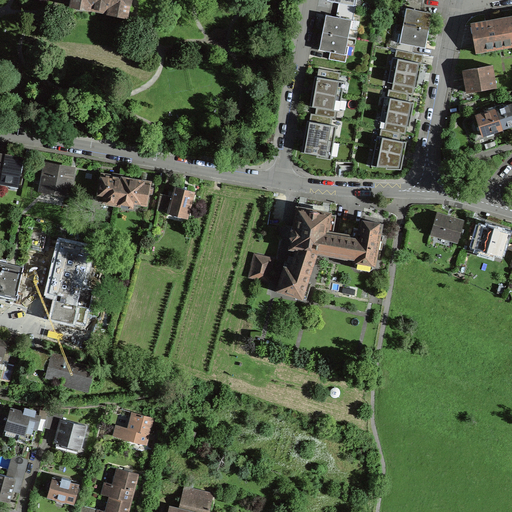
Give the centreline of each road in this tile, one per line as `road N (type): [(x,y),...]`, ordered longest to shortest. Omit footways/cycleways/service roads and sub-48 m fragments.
road 1 (residential): [(0,133),(281,182)]
road 2 (residential): [(425,190),(456,0)]
road 3 (residential): [(309,0),(281,182)]
road 4 (residential): [(281,182),(425,190)]
